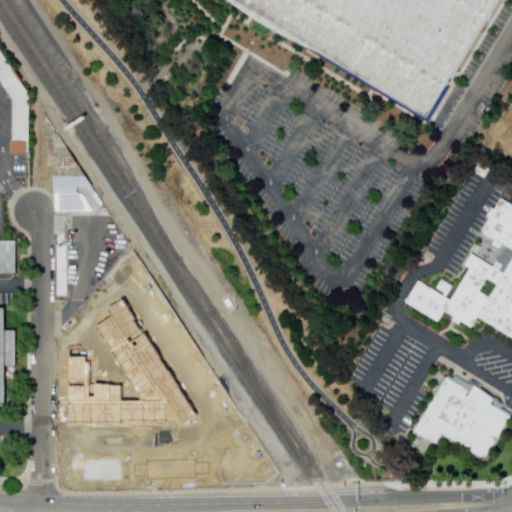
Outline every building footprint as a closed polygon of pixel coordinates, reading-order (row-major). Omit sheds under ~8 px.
[(498,0),(427,119),(230,0),(498,0)] [(0,53),(15,76),(15,75),(29,96),(30,96),(29,154),(26,154),(26,155),(10,156),(10,144),(12,143),(13,101),(2,84),(0,80),(0,53)] [(55,137),(58,136),(93,189),(88,187),(85,193),(72,195),(54,196),(55,137)] [(504,201),(511,205),(511,338),(480,319),(474,330),(463,323),(461,327),(453,322),(455,319),(446,314),(440,324),(408,305),(421,282),(445,297),(446,295),(438,290),(443,281),(455,288),(448,299),(454,302),(474,268),(471,266),(477,257),(495,268),(508,247),(504,245),(501,251),(494,247),(497,242),(483,234),(491,220),(488,219),(493,210),(497,213),(504,201)] [(56,204),(68,204),(67,217),(55,217),(56,204)] [(57,236),(56,219),(68,218),(68,235),(57,236)] [(0,242),(17,242),(18,274),(0,274),(0,242)] [(58,296),(68,295),(67,245),(57,245),(58,296)] [(139,270),(126,278),(221,420),(233,412),(139,270)] [(91,330),(107,319),(103,313),(121,301),(199,415),(177,429),(169,423),(61,423),(62,356),(90,356),(91,382),(122,382),(91,330)] [(16,333),(16,368),(5,368),(6,408),(0,408),(0,311),(3,311),(4,333),(16,333)] [(449,379),(470,392),(467,397),(470,399),(476,388),(495,400),(492,406),(511,418),(511,420),(487,463),(444,437),(438,448),(415,434),(449,379)] [(219,488),(219,436),(186,436),(186,488),(219,488)] [(215,471),(243,451),(254,466),(227,486),(215,471)] [(59,457),(59,474),(77,474),(77,490),(123,490),(123,462),(78,463),(78,456),(59,457)] [(130,470),(144,470),(144,465),(190,466),(189,470),(203,470),(203,483),(189,483),(189,487),(143,486),(143,482),(130,481),(130,470)]
